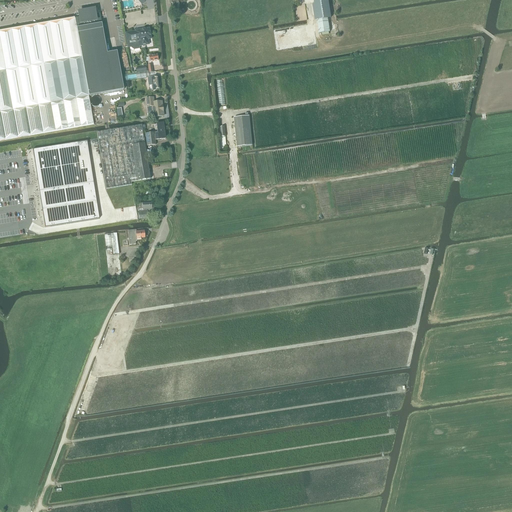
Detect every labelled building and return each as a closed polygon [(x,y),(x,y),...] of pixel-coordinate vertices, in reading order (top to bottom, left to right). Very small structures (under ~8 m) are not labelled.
[(328,0),(313,0),(317,20),(331,18),(328,0)] [(0,140),(94,124),(89,96),(124,90),(117,52),(107,53),(103,31),(100,14),(95,14),(94,10),(79,12),(80,17),(75,18),(49,23),(37,25),(0,31),(0,140)] [(328,19),(317,20),(319,31),(319,33),(330,32),(330,30),(328,19)] [(135,31),(125,33),(127,41),(128,48),(131,47),(134,50),(140,49),(139,46),(142,46),(143,47),(146,46),(146,45),(149,45),(148,40),(151,39),(150,31),(149,28),(145,29),(135,31)] [(149,77),(148,73),(148,71),(124,75),(125,82),(147,78),(148,86),(151,86),(152,91),(160,90),(158,76),(149,77)] [(153,97),(145,98),(146,107),(151,107),(152,111),(154,111),(155,117),(163,116),(161,101),(154,101),(153,97)] [(237,147),(253,145),(250,116),(234,118),(237,147)] [(154,133),(145,134),(147,146),(156,145),(155,140),(158,140),(166,139),(163,123),(156,124),(158,135),(155,135),(154,133)] [(86,141),(33,150),(39,191),(93,182),(86,141)] [(93,182),(39,191),(45,227),(99,219),(93,182)] [(137,207),(137,209),(138,209),(138,212),(139,219),(148,219),(148,211),(154,211),(154,207),(152,207),(151,203),(139,203),(139,207),(137,207)] [(136,232),(136,230),(128,231),(129,245),(136,245),(136,242),(137,240),(141,240),(141,238),(145,238),(144,232),(136,232)] [(117,234),(104,235),(105,250),(112,249),(113,255),(119,254),(117,234)]
